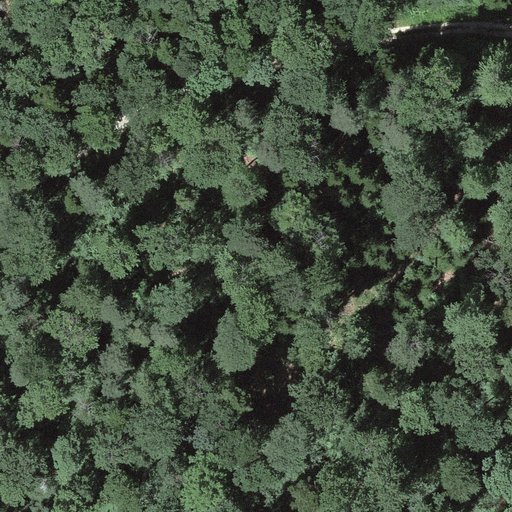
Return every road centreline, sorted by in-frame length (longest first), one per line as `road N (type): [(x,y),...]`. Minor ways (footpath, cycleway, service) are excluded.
road 1 (track): [(511,30),(434,28),(344,40),(227,70),(138,111),(0,202)]
road 2 (track): [(0,110),(69,0)]
